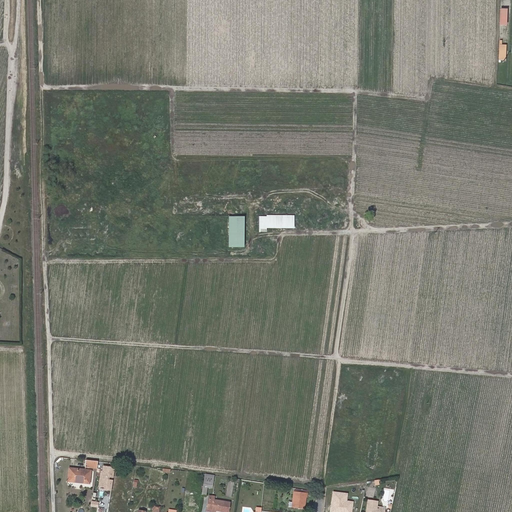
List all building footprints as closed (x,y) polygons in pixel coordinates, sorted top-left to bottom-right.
[(267,232),(267,228),(294,228),(295,215),(259,215),(259,231),(267,232)] [(245,216),(229,216),(229,247),(245,247),(245,216)] [(97,468),(98,461),(87,460),(86,467),(97,468)] [(113,478),(114,479),(115,467),(101,465),(99,490),(112,491),(113,478)] [(70,468),(68,481),(89,483),(91,470),(70,468)] [(213,485),(214,475),(205,474),(203,483),(213,485)] [(306,492),(307,490),(296,488),(295,491),(294,491),(292,507),(305,509),(306,497),(307,497),(308,492),(306,492)] [(229,502),(214,500),(209,499),(207,510),(215,511),(216,509),(228,511),(229,502)] [(377,501),(368,500),(366,511),(382,511),(377,511),(376,510),(377,501)]
